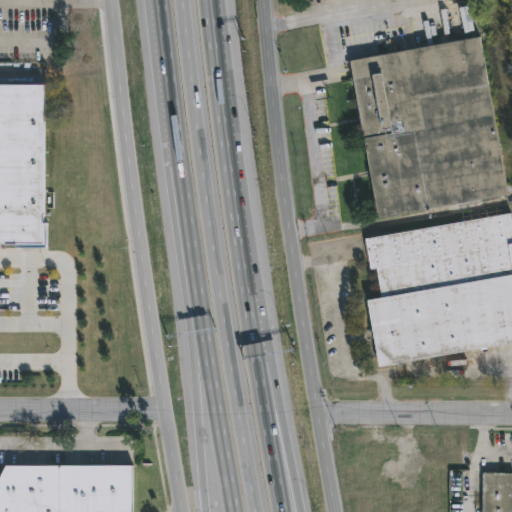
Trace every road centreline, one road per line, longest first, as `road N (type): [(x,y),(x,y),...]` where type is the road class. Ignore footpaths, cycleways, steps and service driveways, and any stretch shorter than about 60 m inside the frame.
road 1 (motorway): [(179,0),(254,511)]
road 2 (secondary): [(333,511),(280,180),(263,0)]
road 3 (secondary): [(112,0),(180,511)]
road 4 (motorway): [(259,389),(206,0)]
road 5 (motorway): [(158,0),(205,339)]
road 6 (residential): [(315,411),(511,411)]
road 7 (motorway): [(205,339),(233,511)]
road 8 (motorway): [(205,339),(201,511)]
road 9 (residential): [(0,411),(161,408)]
road 10 (motorway): [(298,511),(259,389)]
road 11 (motorway): [(280,511),(259,389)]
